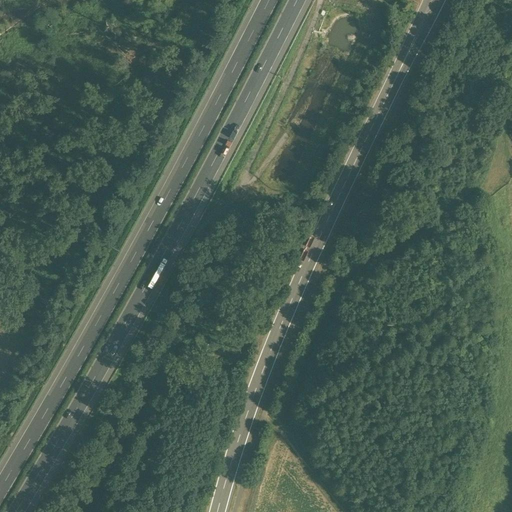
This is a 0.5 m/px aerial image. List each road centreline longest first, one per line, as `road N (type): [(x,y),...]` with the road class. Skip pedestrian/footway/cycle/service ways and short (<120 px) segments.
road 1 (motorway): [(18,511),(293,0)]
road 2 (motorway): [(268,0),(0,490)]
road 3 (unclassified): [(218,511),(279,329),(436,0)]
road 4 (track): [(249,511),(273,422),(343,280),(477,192),(511,102)]
road 5 (track): [(82,511),(145,404),(189,371),(279,329)]
road 6 (track): [(342,511),(273,422),(248,413)]
